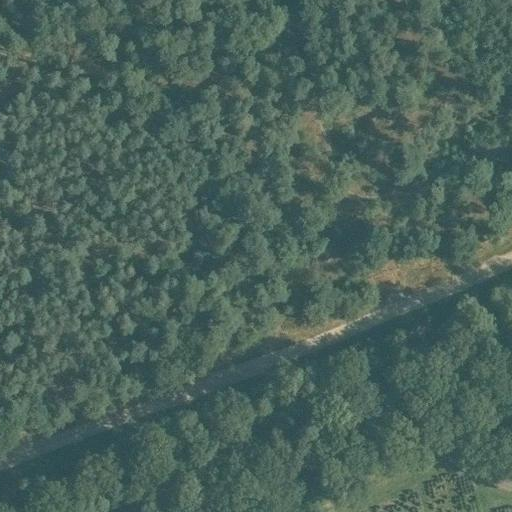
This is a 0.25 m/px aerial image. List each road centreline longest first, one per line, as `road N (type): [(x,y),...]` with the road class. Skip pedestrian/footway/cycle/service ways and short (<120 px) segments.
road 1 (track): [(0,456),(511,254)]
road 2 (track): [(328,167),(275,0)]
road 3 (track): [(328,167),(381,304)]
